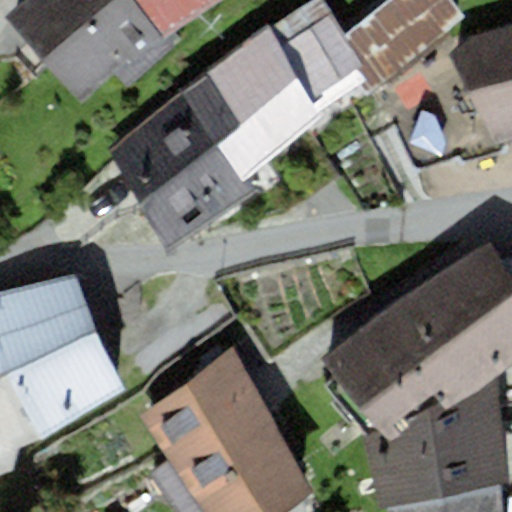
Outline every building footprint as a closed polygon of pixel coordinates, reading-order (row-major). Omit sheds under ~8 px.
[(37,46),(79,95),(106,71),(117,83),(167,41),(162,35),(135,0),(20,0),(8,11),(37,46)] [(135,0),(162,35),(208,0),(135,0)] [(268,20),(208,68),(238,116),(213,136),(239,173),(257,160),(362,81),(340,36),(322,0),(308,0),(273,27),(268,20)] [(448,0),(385,0),(340,36),(362,81),(369,88),(459,15),(448,0)] [(511,20),(471,34),(449,49),(459,66),(387,109),(411,161),(423,163),(456,152),(464,158),(474,155),(501,147),(505,137),(511,134),(511,20)] [(208,68),(107,146),(124,176),(161,239),(249,187),(239,173),(213,136),(238,116),(208,68)] [(320,355),(335,372),(325,380),(367,436),(427,398),(435,410),(493,372),(511,360),(511,282),(500,264),(486,244),(384,311),(320,355)] [(0,465),(5,463),(10,441),(37,430),(121,385),(86,302),(75,277),(0,293),(0,465)] [(234,348),(142,405),(176,457),(154,469),(181,511),(269,511),(306,488),(259,397),(234,348)] [(427,398),(367,436),(376,511),(379,511),(383,511),(490,489),(506,486),(495,386),(493,372),(435,410),(427,398)] [(493,511),(490,489),(383,511),(493,511)]
